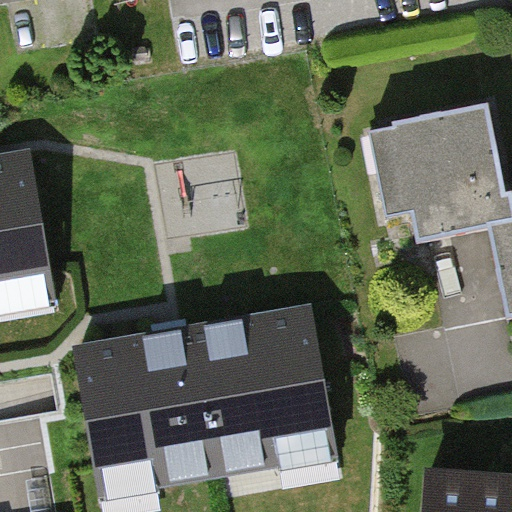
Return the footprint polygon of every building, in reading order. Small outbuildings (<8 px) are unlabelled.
[(479,107),(355,132),(377,243),(501,218),(479,107)] [(35,137),(0,143),(0,317),(63,306),(35,137)] [(511,219),(483,225),(506,339),(511,337),(511,219)] [(102,502),(351,456),(321,294),(72,339),(102,502)] [(511,511),(511,479),(421,474),(418,511),(511,511)]
